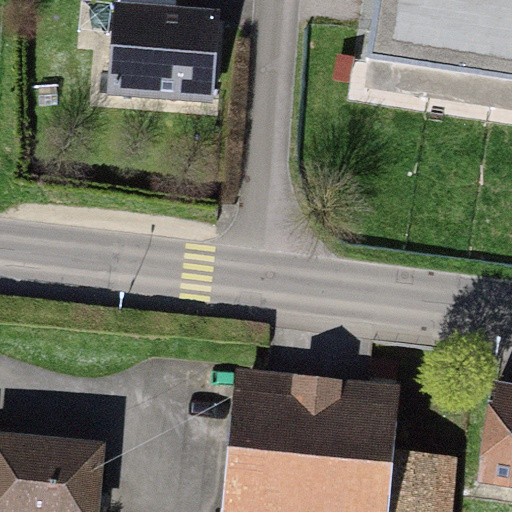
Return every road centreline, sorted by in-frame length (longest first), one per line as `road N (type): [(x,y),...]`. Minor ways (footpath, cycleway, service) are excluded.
road 1 (residential): [(250,282),(275,0)]
road 2 (secondary): [(511,315),(250,282)]
road 3 (secondary): [(250,282),(0,251)]
